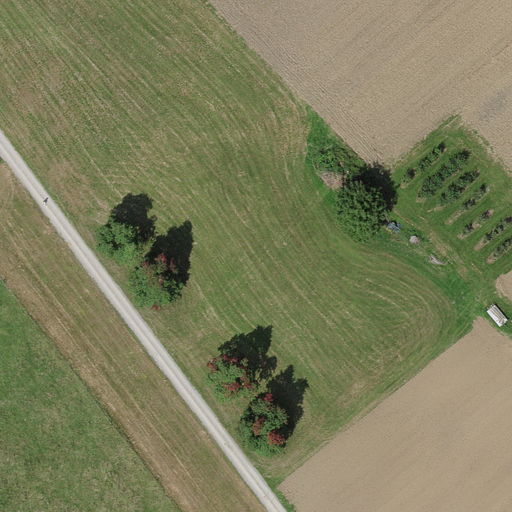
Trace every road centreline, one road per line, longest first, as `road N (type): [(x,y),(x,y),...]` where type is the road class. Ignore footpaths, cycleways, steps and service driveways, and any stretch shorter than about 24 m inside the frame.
road 1 (track): [(0,144),(275,511)]
road 2 (track): [(265,108),(37,0)]
